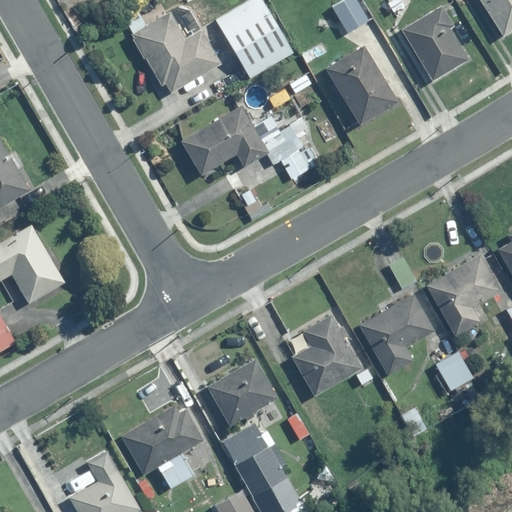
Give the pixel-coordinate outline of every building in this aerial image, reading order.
[(268,0),(250,0),(217,19),(250,78),(297,51),(268,0)] [(359,0),(339,0),(331,6),(347,32),(370,17),(359,0)] [(511,0),(479,0),(500,36),(511,28),(511,0)] [(123,17),(162,87),(167,84),(170,89),(222,60),(205,29),(189,38),(172,8),(149,21),(141,6),(123,17)] [(442,6),(400,30),(431,84),(473,60),(442,6)] [(364,43),(325,67),(362,125),(400,101),(364,43)] [(244,105),(181,139),(201,176),(238,156),(243,164),(266,152),(274,165),(280,161),(290,178),(297,174),(304,185),(318,177),(310,162),(327,153),(307,116),(283,129),(281,126),(261,136),(244,105)] [(0,135),(0,203),(29,187),(0,135)] [(33,221),(0,240),(0,280),(13,273),(30,301),(36,298),(39,302),(70,283),(33,221)] [(511,239),(497,248),(511,274),(511,232),(509,234),(511,239)] [(478,252),(424,285),(455,335),(480,320),(472,306),(500,288),(478,252)] [(414,295),(359,323),(384,374),(417,357),(410,343),(433,331),(414,295)] [(313,342),(292,354),(316,395),(356,372),(362,382),(374,375),(336,307),(304,326),(313,342)] [(1,310),(0,310),(0,351),(19,340),(1,310)] [(459,349),(436,363),(453,390),(476,376),(459,349)] [(255,355),(208,384),(232,424),(280,394),(255,355)] [(180,401),(122,432),(144,474),(159,466),(170,486),(197,472),(186,451),(202,442),(180,401)] [(417,406),(402,415),(415,438),(431,428),(417,406)] [(256,424),(223,442),(254,497),(295,474),(270,429),(262,433),(256,424)] [(99,479),(68,496),(76,511),(144,511),(110,448),(88,459),(99,479)] [(318,485),(282,511),(313,511),(329,500),(318,485)] [(257,511),(245,488),(216,504),(220,511),(257,511)]
